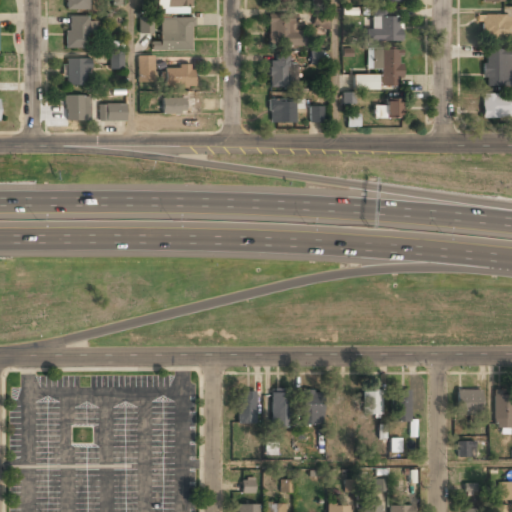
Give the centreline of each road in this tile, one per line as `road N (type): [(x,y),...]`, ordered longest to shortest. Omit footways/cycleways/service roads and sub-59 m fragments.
road 1 (motorway): [(0,355),(289,284),(370,271),(511,265)]
road 2 (motorway): [(0,237),(291,236),(511,257)]
road 3 (motorway): [(511,222),(322,204),(0,202)]
road 4 (secondary): [(511,141),(0,146)]
road 5 (secondary): [(0,358),(511,353)]
road 6 (motorway): [(511,207),(62,144)]
road 7 (residential): [(436,352),(433,511)]
road 8 (residential): [(210,358),(211,511)]
road 9 (residential): [(32,0),(32,146)]
road 10 (residential): [(439,0),(437,141)]
road 11 (residential): [(227,0),(227,138)]
